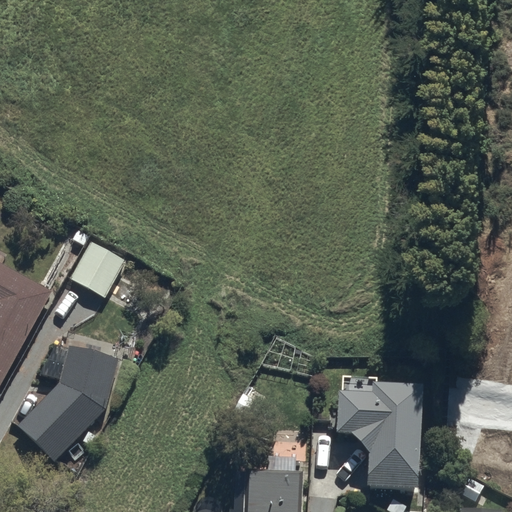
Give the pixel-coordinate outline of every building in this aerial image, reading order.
[(69,279),(105,298),(125,261),(89,241),(69,279)] [(0,384),(52,291),(0,261),(0,384)] [(13,428),(51,465),(105,409),(118,359),(66,346),(56,384),(13,428)] [(364,488),(413,490),(418,385),(338,381),(336,432),(365,464),(364,488)] [(237,511),(300,511),(302,468),(240,465),(237,511)]
